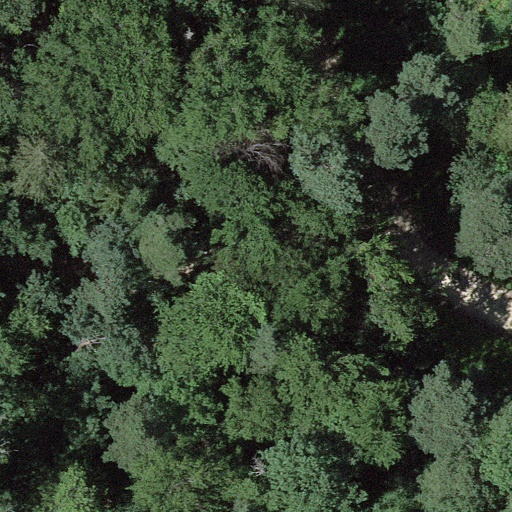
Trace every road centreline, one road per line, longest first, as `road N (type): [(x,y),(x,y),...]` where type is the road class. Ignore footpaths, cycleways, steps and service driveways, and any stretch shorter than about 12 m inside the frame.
road 1 (track): [(376,200),(194,278),(97,280),(0,252)]
road 2 (track): [(511,316),(466,296),(429,266),(376,200),(331,0)]
